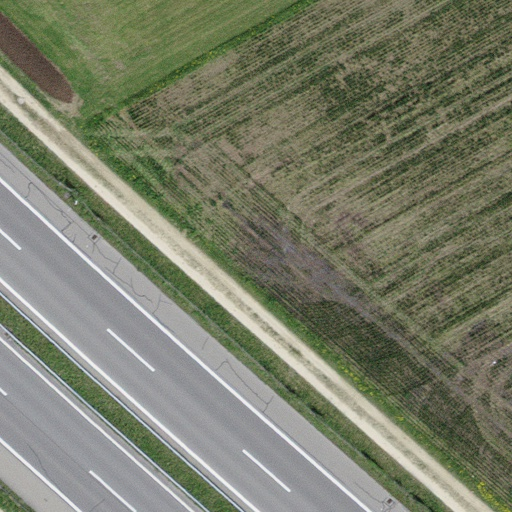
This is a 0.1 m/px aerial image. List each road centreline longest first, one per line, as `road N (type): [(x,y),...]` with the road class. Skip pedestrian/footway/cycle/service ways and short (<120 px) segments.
road 1 (track): [(470,511),(209,288),(0,83)]
road 2 (motorway): [(308,511),(0,236)]
road 3 (motorway): [(0,406),(124,511)]
